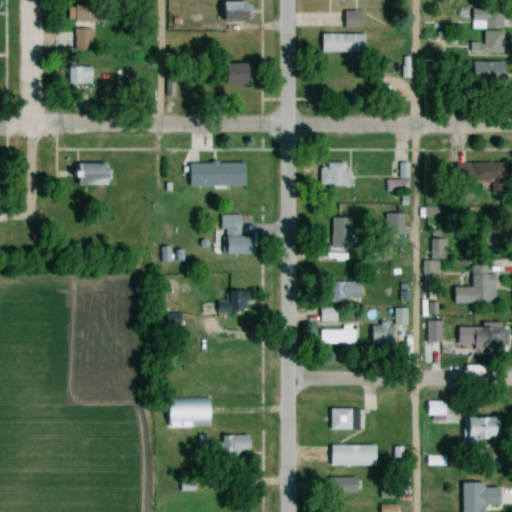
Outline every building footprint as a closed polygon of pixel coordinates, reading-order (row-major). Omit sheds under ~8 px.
[(112,6),(73,6),(73,24),(112,24),(112,6)] [(467,29),(498,29),(498,8),(467,8),(467,29)] [(359,12),(340,12),(340,29),(359,29),(359,12)] [(77,30),(77,52),(95,52),(95,30),(77,30)] [(479,44),(466,44),(466,56),(499,56),(499,33),(479,33),(479,44)] [(359,54),(359,35),(315,35),(315,54),(359,54)] [(500,63),(466,63),(466,87),(500,87),(500,63)] [(228,86),(256,85),(256,65),(227,65),(228,86)] [(96,86),(96,68),(63,68),(63,86),(96,86)] [(176,76),(165,76),(165,99),(176,99),(176,76)] [(241,163),(240,184),(187,183),(188,162),(241,163)] [(344,164),(318,164),(318,189),(344,189),(344,164)] [(383,193),(406,193),(406,164),(398,164),(398,180),(383,180),(383,193)] [(77,187),(116,187),(116,165),(77,165),(77,187)] [(500,165),(453,165),(453,183),(488,183),(488,185),(500,185),(500,165)] [(399,215),(381,215),(381,235),(399,235),(399,215)] [(239,216),(214,216),(214,255),(239,255),(239,216)] [(327,219),(327,255),(347,255),(347,219),(327,219)] [(441,240),(428,241),(428,254),(442,254),(441,240)] [(448,304),(488,304),(488,275),(483,275),(483,268),(467,268),(467,288),(448,288),(448,304)] [(327,283),(327,302),(360,302),(360,283),(327,283)] [(243,292),(223,294),(224,304),(215,305),(216,315),(245,312),(243,292)] [(331,310),(317,310),(317,322),(331,322),(331,310)] [(403,326),(403,310),(390,310),(390,326),(403,326)] [(424,323),(424,341),(437,341),(437,323),(424,323)] [(365,326),(365,346),(392,346),(392,326),(365,326)] [(496,350),(496,327),(452,327),(452,350),(496,350)] [(353,346),(353,330),(316,330),(316,346),(353,346)] [(167,397),(208,398),(207,428),(166,427),(167,397)] [(420,403),(420,416),(440,416),(440,403),(420,403)] [(324,431),(357,431),(357,411),(324,411),(324,431)] [(460,444),(493,439),(489,417),(456,423),(460,444)] [(196,437),(196,452),(206,452),(206,437),(196,437)] [(247,437),(217,437),(217,458),(247,458),(247,437)] [(329,445),(375,445),(375,464),(329,464),(329,445)] [(358,495),(358,478),(324,478),(324,495),(358,495)] [(456,484),(456,511),(481,511),(481,507),(497,507),(497,489),(480,489),(480,484),(456,484)]
